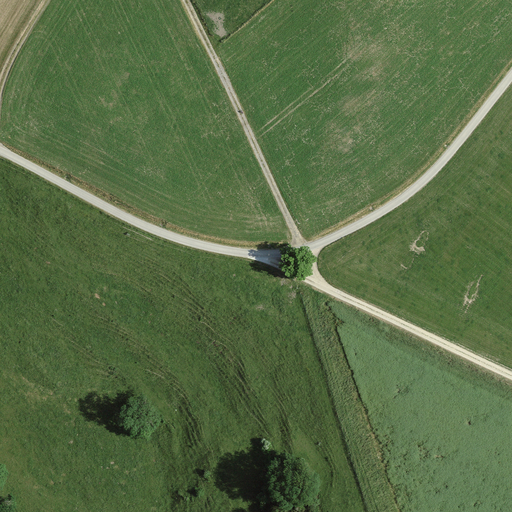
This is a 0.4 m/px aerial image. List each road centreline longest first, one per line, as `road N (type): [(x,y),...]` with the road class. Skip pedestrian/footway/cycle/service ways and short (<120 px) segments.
road 1 (unclassified): [(303,252),(259,254),(172,238),(0,151)]
road 2 (track): [(188,0),(303,252)]
